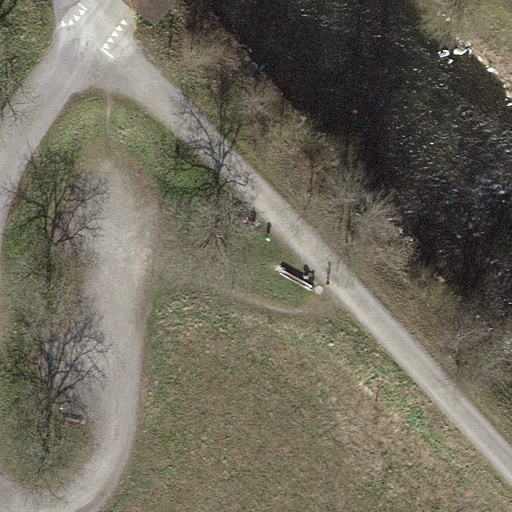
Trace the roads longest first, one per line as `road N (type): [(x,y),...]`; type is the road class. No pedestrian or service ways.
road 1 (track): [(511,457),(301,234),(104,48),(81,0)]
road 2 (residential): [(121,0),(0,171)]
